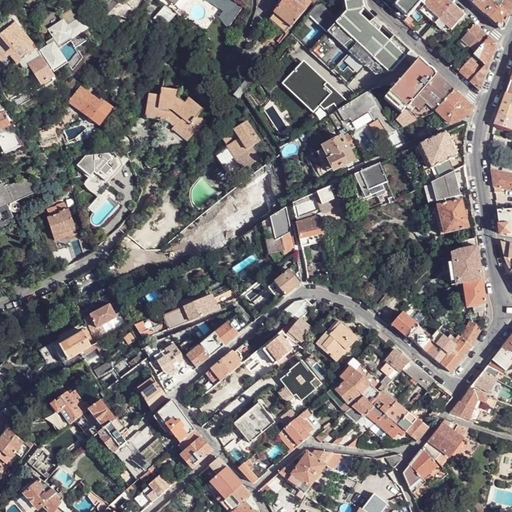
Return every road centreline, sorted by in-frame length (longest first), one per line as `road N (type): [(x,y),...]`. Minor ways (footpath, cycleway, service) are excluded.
road 1 (residential): [(459,392),(349,305),(305,289),(175,394)]
road 2 (residential): [(253,489),(304,444),(375,453),(416,446)]
road 3 (residential): [(488,237),(502,312),(459,392)]
road 4 (residential): [(374,0),(485,107)]
road 5 (residential): [(0,306),(129,244)]
road 6 (residential): [(485,107),(476,158),(488,237)]
